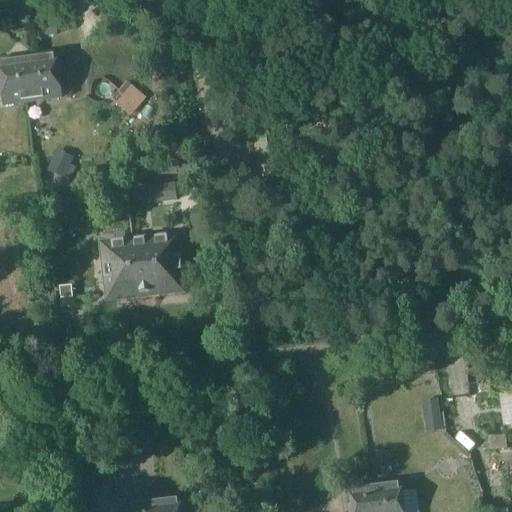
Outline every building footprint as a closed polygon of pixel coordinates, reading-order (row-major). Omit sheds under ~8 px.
[(26,57),(32,101),(73,96),(72,85),(58,88),(55,53),(26,57)] [(32,101),(26,57),(0,60),(0,85),(3,105),(32,101)] [(258,155),(290,149),(288,135),(255,141),(258,155)] [(293,164),(290,149),(258,155),(261,170),(293,164)] [(57,150),(47,171),(64,179),(74,158),(57,150)] [(293,164),(261,170),(263,183),(295,177),(293,164)] [(71,199),(50,201),(51,215),(73,212),(71,199)] [(138,239),(144,295),(182,291),(176,235),(138,239)] [(107,300),(144,295),(138,239),(101,243),(107,300)] [(71,285),(59,287),(60,298),(72,297),(71,285)] [(411,481),(375,486),(377,511),(403,511),(401,494),(413,492),(411,481)] [(377,511),(375,486),(348,489),(351,511),(377,511)] [(154,502),(155,511),(181,511),(192,510),(191,498),(154,502)] [(130,511),(155,511),(154,502),(129,505),(130,511)]
